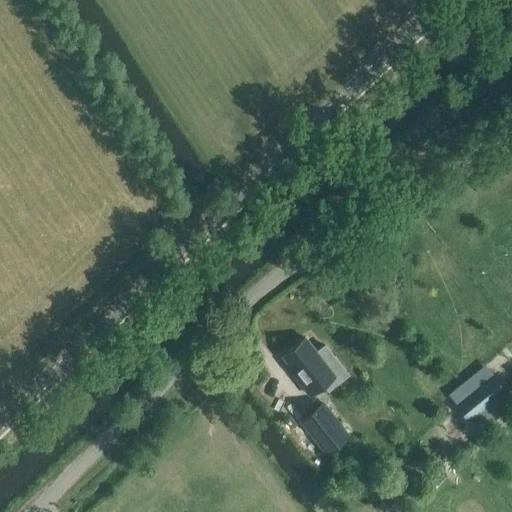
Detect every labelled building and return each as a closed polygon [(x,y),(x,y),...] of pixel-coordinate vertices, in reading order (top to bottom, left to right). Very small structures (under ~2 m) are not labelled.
[(304,338),(283,355),(294,370),(292,372),(310,395),(326,382),(329,387),(345,374),(323,347),(319,351),(316,353),(304,338)] [(366,403),(377,394),(372,386),(357,366),(344,378),(366,403)] [(325,402),(352,438),(372,424),(345,388),(325,402)] [(327,453),(348,437),(321,403),(300,420),(327,453)] [(417,433),(433,454),(467,427),(450,406),(417,433)]
